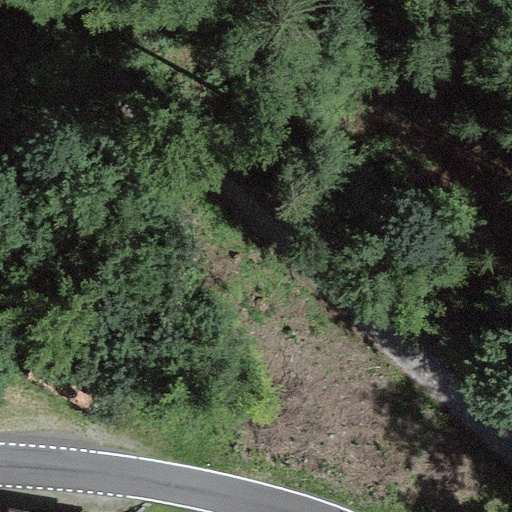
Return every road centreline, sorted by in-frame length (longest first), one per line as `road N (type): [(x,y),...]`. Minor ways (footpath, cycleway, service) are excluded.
road 1 (track): [(39,0),(266,223),(511,437)]
road 2 (tertiary): [(0,461),(195,481),(292,511)]
